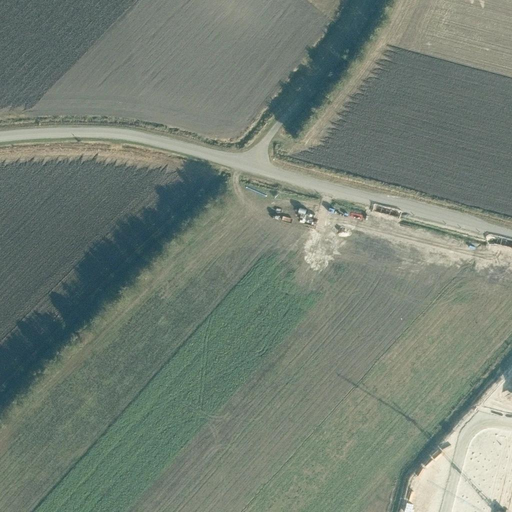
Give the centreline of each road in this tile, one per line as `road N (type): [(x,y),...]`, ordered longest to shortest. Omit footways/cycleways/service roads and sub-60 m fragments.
road 1 (unclassified): [(245,161),(511,232)]
road 2 (unclassified): [(0,131),(138,131),(245,161)]
road 3 (unclassified): [(245,161),(364,0)]
